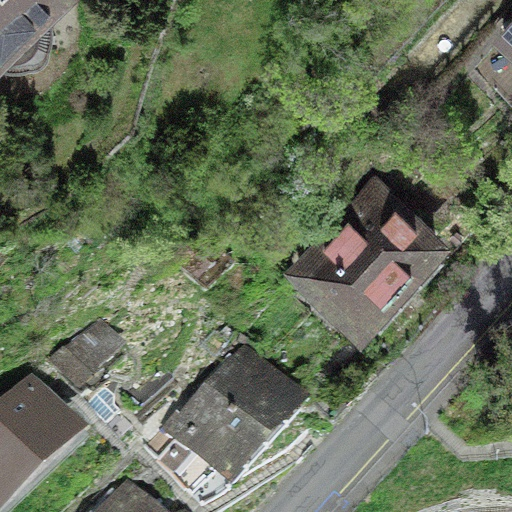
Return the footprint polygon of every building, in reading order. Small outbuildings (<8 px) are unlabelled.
[(34,21),(56,0),(0,0),(0,55),(7,59),(18,60),(28,56),(34,50),(39,41),(38,30),(34,21)] [(348,0),(344,5),(366,25),(389,0),(348,0)] [(409,338),(454,289),(421,258),(435,242),(375,186),(313,253),(310,250),(301,259),(304,262),(297,270),(358,326),(376,307),(409,338)] [(171,263),(203,295),(234,266),(201,234),(171,263)] [(62,366),(80,385),(121,345),(97,321),(75,342),(72,340),(63,348),(72,357),(62,366)] [(230,468),(286,408),(229,355),(199,387),(204,392),(166,433),(185,451),(197,438),(230,468)] [(0,509),(73,439),(29,393),(0,420),(0,509)] [(137,511),(114,490),(92,511),(137,511)]
